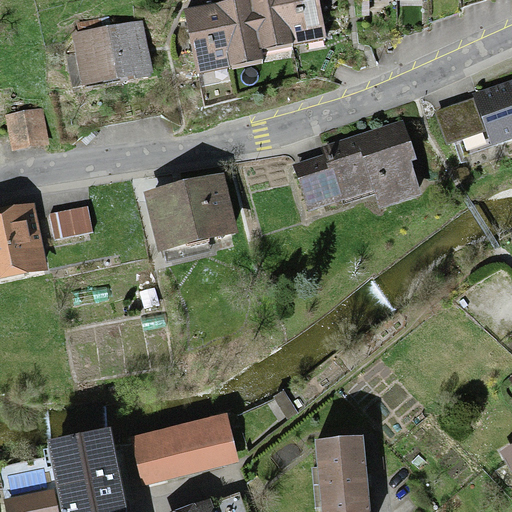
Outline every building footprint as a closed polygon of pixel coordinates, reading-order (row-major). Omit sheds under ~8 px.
[(219,6),(230,60),(262,54),(251,0),(250,0),(219,6)] [(251,0),(262,54),(263,54),(261,44),(292,38),(284,0),(251,0)] [(284,0),(292,38),(325,31),(318,0),(284,0)] [(186,13),(197,67),(230,60),(219,6),(186,13)] [(67,55),(73,89),(145,76),(136,28),(105,34),(102,21),(80,25),(85,51),(67,55)] [(484,133),(480,124),(487,122),(494,142),(511,135),(511,88),(480,100),(482,105),(475,107),(473,103),(439,115),(449,145),(484,133)] [(9,118),(15,149),(48,143),(42,112),(9,118)] [(383,207),(419,195),(408,164),(414,162),(402,126),(375,135),(378,143),(364,147),(361,140),(326,151),(332,169),(301,179),(311,210),(376,188),(383,207)] [(152,200),(164,250),(232,233),(220,184),(192,191),(191,187),(176,190),(177,194),(152,200)] [(89,208),(51,215),(56,240),(94,233),(89,208)] [(33,211),(0,217),(0,274),(44,266),(33,211)] [(234,460),(225,420),(208,425),(154,439),(137,443),(147,482),(234,460)] [(54,451),(55,457),(66,511),(123,511),(109,444),(109,440),(76,447),(54,451)] [(364,440),(317,445),(317,447),(318,447),(324,511),(369,511),(363,442),(364,442),(364,440)] [(9,504),(10,511),(56,511),(53,495),(9,504)] [(195,511),(246,511),(240,495),(195,511)]
